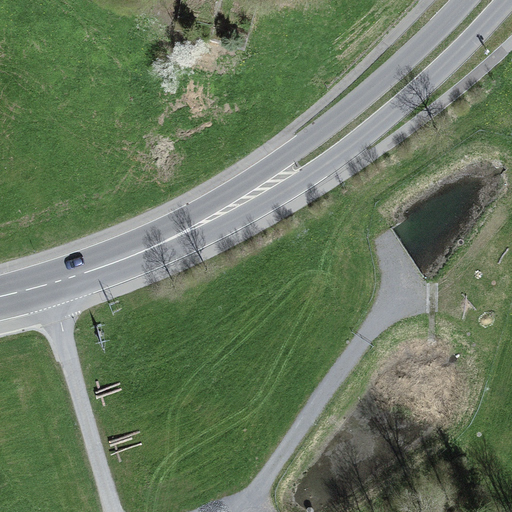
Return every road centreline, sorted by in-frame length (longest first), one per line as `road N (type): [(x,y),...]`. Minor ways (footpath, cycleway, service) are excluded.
road 1 (secondary): [(121,261),(234,211),(330,155),(414,93),(506,0)]
road 2 (secondary): [(467,0),(286,159),(121,261)]
road 3 (secondary): [(0,295),(121,261)]
